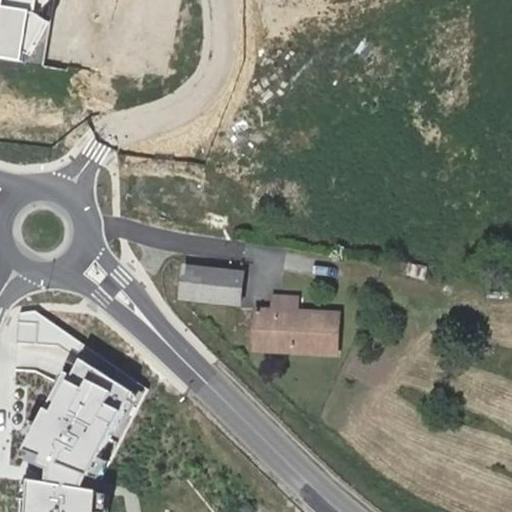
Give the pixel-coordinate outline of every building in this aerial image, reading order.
[(0,0),(0,58),(29,63),(39,0),(0,0)] [(389,261),(387,273),(425,281),(428,269),(389,261)] [(245,273),(186,265),(181,300),(241,308),(245,273)] [(272,312),(299,314),(300,301),(273,299),(272,312)] [(272,312),(256,310),(254,349),(338,355),(341,317),(299,314),(272,312)] [(57,315),(21,312),(19,337),(55,339),(57,315)] [(146,392),(81,358),(48,420),(42,417),(26,448),(32,451),(27,461),(43,470),(42,484),(22,483),(21,511),(109,511),(110,497),(110,481),(111,457),(146,392)]
